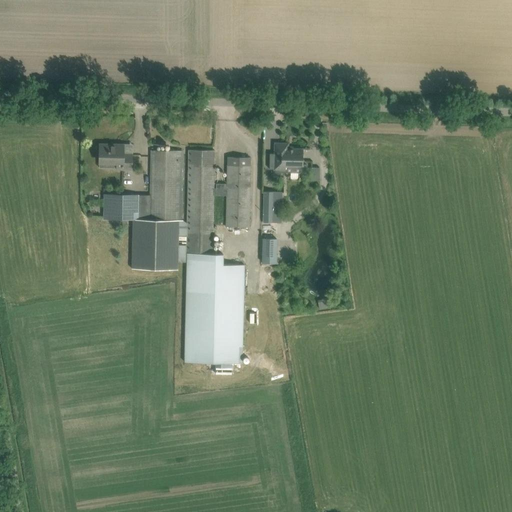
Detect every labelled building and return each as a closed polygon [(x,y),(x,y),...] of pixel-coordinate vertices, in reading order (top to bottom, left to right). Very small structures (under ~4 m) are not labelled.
[(290,147),(288,147),(288,144),(275,143),(275,154),(270,153),(269,169),(284,169),(288,172),(299,172),(302,170),(302,165),(303,165),(303,149),(290,149),(290,147)] [(132,168),(132,165),(132,155),(124,154),(124,145),(100,145),(99,161),(116,161),(116,168),(132,168)] [(179,221),(180,151),(152,150),(151,195),(140,195),(104,194),(103,218),(134,219),(132,268),(178,270),(178,262),(187,262),(187,253),(186,253),(187,245),(178,244),(179,235),(187,236),(188,233),(188,223),(184,221),(179,221)] [(228,156),(227,165),(227,188),(225,188),(225,184),(216,183),(216,188),(214,188),(214,150),(189,150),(188,223),(188,233),(187,236),(187,245),(186,253),(187,253),(187,262),(185,362),(242,363),(244,264),(225,264),(226,254),(212,254),(213,234),(214,195),(227,195),(226,226),(249,227),(251,157),(228,156)] [(320,180),(320,168),(311,167),(311,180),(320,180)] [(274,194),(274,192),(264,191),(263,221),(273,222),(274,208),(279,208),(284,194),(274,194)] [(277,264),(278,238),(262,238),(261,263),(277,264)] [(320,309),(330,307),(329,300),(318,302),(320,309)]
